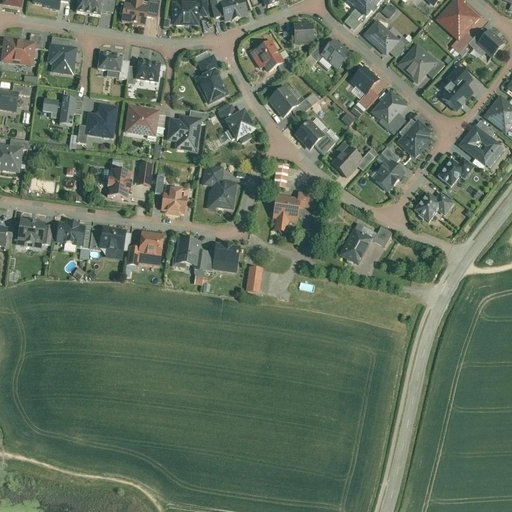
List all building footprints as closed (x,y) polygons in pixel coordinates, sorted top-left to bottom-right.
[(2,0),(2,7),(21,9),(22,0),(2,0)] [(32,0),(32,5),(49,8),(49,11),(58,12),(60,3),(60,0),(32,0)] [(77,0),(75,14),(100,17),(100,13),(102,0),(77,0)] [(102,0),(100,13),(112,15),(114,0),(102,0)] [(146,0),(145,8),(144,17),(157,18),(159,0),(155,0),(146,0)] [(196,0),(196,4),(196,17),(206,17),(206,0),(196,0)] [(214,20),(224,17),(221,4),(219,0),(217,0),(209,2),(214,20)] [(245,18),(240,0),(237,0),(221,4),(224,17),(225,23),(245,18)] [(261,0),(265,10),(278,4),(276,0),(261,0)] [(362,17),(364,19),(382,1),(380,0),(347,0),(346,1),(356,10),(351,16),(357,22),(362,17)] [(423,0),(433,8),(440,0),(423,0)] [(456,0),(455,0),(436,22),(457,41),(458,42),(465,34),(478,20),(456,0)] [(124,5),(121,23),(143,26),(144,17),(145,8),(140,7),(141,2),(130,1),(130,6),(124,5)] [(171,4),(171,27),(197,27),(196,17),(196,4),(171,4)] [(379,14),(387,20),(394,13),(386,6),(379,14)] [(399,42),(377,22),(363,37),(385,57),(399,42)] [(294,45),(312,44),(312,25),(294,26),(294,45)] [(478,46),(487,36),(481,30),(472,40),(467,45),(473,51),(478,46)] [(478,46),(491,58),(503,45),(490,32),(487,36),(478,46)] [(472,40),(465,34),(458,42),(457,41),(451,48),(458,55),(467,45),(472,40)] [(30,36),(29,43),(34,44),(33,50),(41,51),(43,38),(30,36)] [(51,39),(50,47),(68,49),(68,42),(51,39)] [(3,40),(0,63),(31,67),(33,50),(34,44),(29,43),(3,40)] [(270,42),(250,54),(259,69),(264,67),(267,73),(278,66),(283,64),(282,62),(270,42)] [(321,57),(337,72),(351,57),(335,42),(328,50),(321,57)] [(321,57),(328,50),(322,44),(310,56),(317,62),(321,57)] [(417,46),(397,68),(416,85),(426,74),(435,63),(417,46)] [(68,49),(50,47),(48,64),(53,65),(51,75),(72,77),(75,50),(68,49)] [(100,55),(98,70),(108,72),(119,73),(121,62),(121,58),(100,55)] [(197,65),(202,76),(214,70),(218,68),(213,57),(197,65)] [(288,58),(282,62),(283,64),(278,66),(284,77),(295,70),(288,58)] [(435,63),(426,74),(432,79),(443,67),(437,61),(435,63)] [(128,63),(121,62),(119,73),(108,72),(107,78),(126,81),(127,69),(128,63)] [(136,70),(135,80),(156,83),(159,65),(137,63),(136,70)] [(363,68),(350,83),(364,96),(369,90),(378,81),(363,68)] [(135,80),(136,70),(127,69),(126,81),(125,86),(134,87),(135,80)] [(447,80),(452,85),(456,81),(463,88),(470,81),(458,69),(447,80)] [(195,80),(208,105),(227,96),(214,70),(202,76),(195,80)] [(452,85),(440,99),(456,114),(472,96),(463,88),(456,81),(452,85)] [(12,88),(11,96),(18,97),(29,98),(30,90),(12,88)] [(285,88),(267,102),(281,120),(291,112),(299,106),(285,88)] [(377,97),(369,90),(364,96),(357,104),(365,111),(377,97)] [(0,93),(0,110),(15,113),(18,97),(11,96),(0,93)] [(390,93),(370,113),(393,135),(405,123),(398,117),(406,108),(390,93)] [(511,107),(499,98),(484,118),(505,134),(511,125),(511,107)] [(60,121),(61,106),(57,106),(57,103),(44,101),(43,113),(51,114),(50,120),(60,121)] [(73,116),(74,102),(62,101),(61,106),(60,121),(59,126),(71,127),(73,116)] [(299,106),(291,112),(297,119),(311,108),(305,101),(299,106)] [(81,103),(74,102),(73,116),(80,117),(81,103)] [(115,108),(99,106),(98,116),(88,114),(87,128),(86,137),(112,140),(115,108)] [(158,112),(128,109),(124,134),(154,138),(155,135),(157,117),(158,112)] [(219,116),(223,123),(236,116),(232,109),(219,116)] [(236,116),(223,123),(235,143),(239,141),(241,143),(249,138),(247,135),(253,132),(242,112),(236,116)] [(190,114),(189,120),(200,121),(200,126),(205,127),(206,116),(190,114)] [(164,118),(157,117),(155,135),(161,136),(164,118)] [(200,126),(200,121),(189,120),(179,118),(179,122),(170,121),(166,142),(176,143),(175,150),(196,153),(200,126)] [(310,122),(294,136),(308,153),(315,147),(324,138),(310,122)] [(417,122),(397,144),(415,160),(430,142),(427,139),(431,135),(417,122)] [(480,123),(476,128),(490,138),(493,134),(480,123)] [(86,137),(87,128),(79,127),(77,145),(85,146),(86,137)] [(484,166),(500,146),(490,138),(476,128),(475,127),(459,147),(484,166)] [(324,138),(315,147),(323,156),(335,144),(327,136),(324,138)] [(27,144),(10,142),(9,150),(22,151),(26,152),(27,144)] [(22,151),(9,150),(0,148),(0,171),(18,174),(22,151)] [(347,149),(331,166),(346,179),(357,167),(362,162),(347,149)] [(390,163),(393,166),(398,161),(387,151),(382,156),(390,163)] [(362,162),(357,167),(363,172),(374,160),(368,155),(362,162)] [(462,159),(457,166),(465,172),(462,175),(467,178),(474,168),(462,159)] [(451,161),(438,178),(451,189),(462,175),(465,172),(457,166),(451,161)] [(390,163),(373,182),(387,194),(404,175),(393,166),(390,163)] [(140,166),(137,188),(149,189),(152,167),(140,166)] [(276,166),(273,188),(284,190),(288,168),(276,166)] [(202,187),(210,188),(210,183),(220,184),(221,172),(204,171),(202,187)] [(129,176),(111,174),(108,200),(126,202),(129,176)] [(163,180),(156,179),(154,196),(161,196),(163,180)] [(210,188),(207,209),(232,212),(235,186),(220,184),(210,183),(210,188)] [(163,195),(161,214),(183,217),(185,198),(180,197),(181,193),(168,191),(168,195),(163,195)] [(298,195),(297,200),(299,200),(298,208),(312,210),(314,197),(298,195)] [(428,195),(414,211),(428,224),(438,212),(442,207),(435,201),(428,195)] [(440,195),(435,201),(442,207),(438,212),(444,216),(453,205),(440,195)] [(276,197),(273,220),(275,221),(273,233),(287,235),(288,223),(296,224),(298,208),(299,200),(297,200),(276,197)] [(19,222),(17,242),(41,245),(43,227),(43,224),(19,222)] [(59,224),(56,244),(81,247),(83,227),(59,224)] [(51,228),(43,227),(41,245),(40,246),(49,247),(51,228)] [(91,228),(83,227),(81,247),(80,250),(88,251),(88,250),(91,231),(91,228)] [(380,230),(373,243),(384,249),(391,236),(380,230)] [(99,251),(101,233),(91,231),(88,250),(99,251)] [(101,233),(99,251),(122,253),(125,234),(102,231),(101,233)] [(353,231),(339,258),(357,268),(371,241),(353,231)] [(12,235),(4,234),(3,248),(3,251),(10,252),(12,235)] [(139,250),(139,255),(160,257),(162,237),(140,235),(139,250)] [(197,245),(178,242),(174,267),(194,269),(196,252),(197,245)] [(212,254),(210,269),(236,272),(239,249),(213,246),(212,254)] [(139,255),(139,250),(129,249),(127,267),(137,268),(139,255)] [(203,253),(196,252),(194,269),(193,271),(200,272),(203,253)] [(212,254),(203,253),(200,272),(210,274),(210,269),(212,254)] [(261,272),(249,271),(245,294),(257,295),(261,272)]
